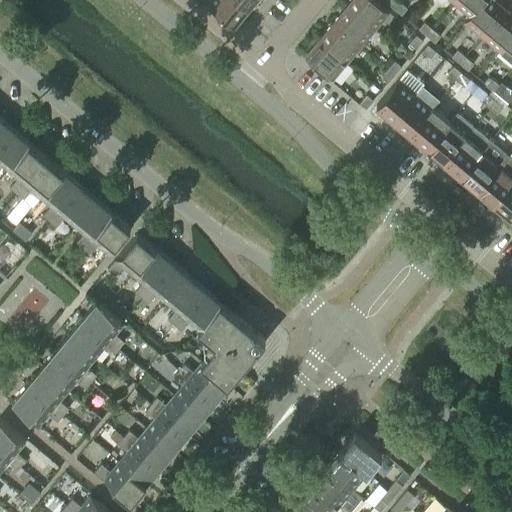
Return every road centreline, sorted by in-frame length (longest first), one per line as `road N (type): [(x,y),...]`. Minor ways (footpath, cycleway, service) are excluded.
road 1 (tertiary): [(0,51),(337,328)]
road 2 (residential): [(511,280),(291,97),(265,65)]
road 3 (tertiary): [(413,239),(241,84)]
road 4 (tertiary): [(359,348),(511,474)]
road 5 (residential): [(337,328),(251,455)]
road 6 (residential): [(251,455),(359,348)]
road 7 (tertiary): [(241,84),(141,0)]
